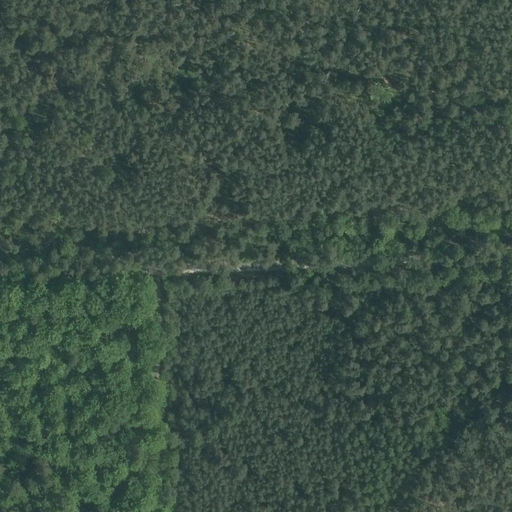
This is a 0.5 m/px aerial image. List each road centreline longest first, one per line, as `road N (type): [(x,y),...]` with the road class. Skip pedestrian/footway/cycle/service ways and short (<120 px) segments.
road 1 (track): [(159,270),(511,255)]
road 2 (track): [(165,511),(156,439),(159,270)]
road 3 (track): [(0,276),(159,270)]
